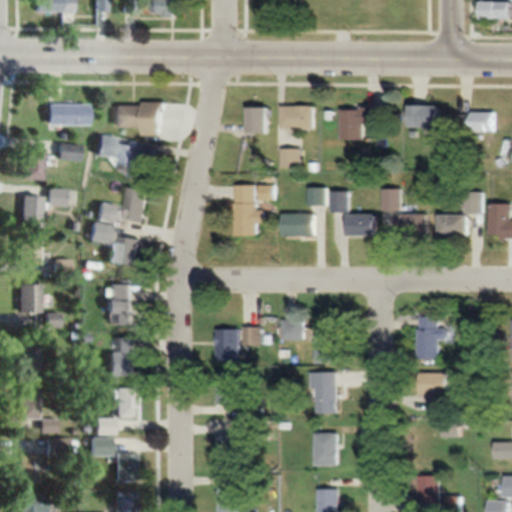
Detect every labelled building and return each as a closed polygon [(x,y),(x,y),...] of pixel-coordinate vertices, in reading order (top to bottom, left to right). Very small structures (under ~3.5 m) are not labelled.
[(37,0),(38,11),(75,11),(75,0),(37,0)] [(182,0),(152,0),(153,16),(182,16),(182,0)] [(511,0),(485,0),(486,17),(511,17),(511,0)] [(144,135),(164,136),(165,103),(115,102),(115,126),(144,127),(144,135)] [(88,124),(88,104),(46,104),(46,124),(88,124)] [(440,104),(412,104),(412,127),(440,127),(440,104)] [(315,105),(283,105),(283,128),(315,128),(315,105)] [(343,139),(365,139),(365,124),(379,124),(379,107),(343,107),(343,139)] [(250,132),(269,132),(269,108),(250,108),(250,132)] [(497,111),(467,111),(467,130),(497,130),(497,111)] [(79,160),(80,144),(58,143),(58,159),(79,160)] [(151,181),(157,150),(135,145),(129,176),(151,181)] [(283,167),(302,167),(302,147),(283,147),(283,167)] [(23,179),(42,179),(43,150),(24,149),(23,179)] [(237,234),(258,235),(258,223),(265,224),(265,207),(257,207),(258,185),(237,184),(237,234)] [(275,184),(261,184),(261,198),(275,198),(275,184)] [(125,219),(144,222),(150,190),(131,186),(125,219)] [(328,186),(310,186),(310,205),(328,205),(328,186)] [(65,206),(65,188),(47,188),(47,206),(65,206)] [(401,188),(384,188),(384,209),(401,209),(401,188)] [(350,212),(350,191),(332,191),(332,212),(350,212)] [(41,227),(41,195),(21,195),(21,227),(41,227)] [(511,237),(511,202),(493,203),(493,237),(511,237)] [(114,222),(116,205),(100,203),(97,220),(114,222)] [(284,235),(316,235),(316,211),(305,211),(305,206),(295,206),(295,214),(284,214),(284,235)] [(376,214),(349,214),(349,237),(376,237),(376,214)] [(398,214),(398,234),(428,234),(428,214),(398,214)] [(442,236),(472,236),(472,214),(442,214),(442,236)] [(111,226),(91,223),(89,240),(110,242),(111,226)] [(107,262),(138,266),(142,239),(122,236),(121,245),(110,243),(107,262)] [(38,239),(20,239),(20,264),(38,264),(38,239)] [(52,275),(69,275),(69,258),(52,258),(52,275)] [(18,284),(18,312),(38,312),(38,284),(18,284)] [(134,324),(134,284),(107,284),(107,314),(115,314),(115,324),(134,324)] [(420,359),(441,359),(441,340),(453,340),(453,328),(440,328),(440,318),(420,318),(420,359)] [(305,320),(285,320),(285,339),(305,339),(305,320)] [(247,344),(262,344),(262,327),(247,327),(247,344)] [(241,329),(219,329),(219,362),(241,362),(241,329)] [(319,363),(340,363),(340,333),(319,333),(319,363)] [(109,350),(109,374),(136,374),(136,338),(118,338),(118,350),(109,350)] [(40,378),(39,346),(18,346),(18,378),(40,378)] [(241,373),(219,373),(219,405),(241,405),(241,373)] [(339,413),(339,373),(315,373),(315,413),(339,413)] [(448,373),(418,373),(418,394),(448,394),(448,373)] [(135,417),(135,387),(110,387),(110,406),(118,406),(118,417),(135,417)] [(18,390),(18,419),(38,419),(38,390),(18,390)] [(433,409),(444,408),(443,398),(432,399),(433,409)] [(113,434),(113,417),(96,417),(96,434),(113,434)] [(318,432),(318,465),(340,465),(340,432),(318,432)] [(219,465),(240,465),(240,434),(219,434),(219,465)] [(91,455),(112,455),(112,437),(91,437),(91,455)] [(511,441),(497,442),(497,459),(511,458),(511,441)] [(136,453),(116,453),(116,480),(136,480),(136,453)] [(19,455),(19,485),(39,485),(39,455),(19,455)] [(424,504),(442,504),(442,476),(424,476),(424,504)] [(240,511),(241,485),(220,485),(219,511),(240,511)] [(320,511),(339,511),(340,489),(321,489),(320,511)] [(115,511),(133,511),(134,491),(116,491),(115,511)] [(19,493),(18,511),(45,511),(45,493),(19,493)] [(509,511),(510,503),(492,503),(491,511),(509,511)]
